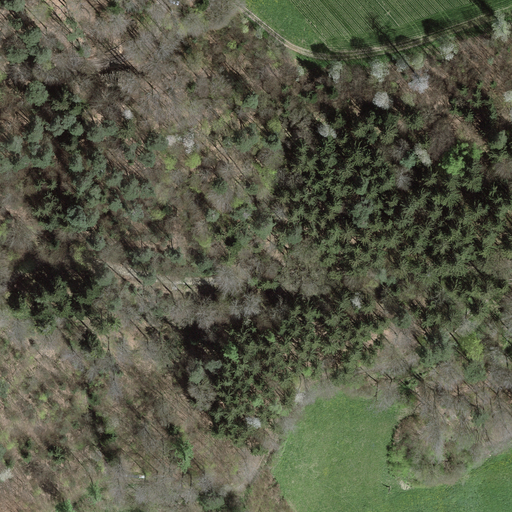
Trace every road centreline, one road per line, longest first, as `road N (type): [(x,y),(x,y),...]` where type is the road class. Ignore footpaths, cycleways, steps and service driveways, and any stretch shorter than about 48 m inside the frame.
road 1 (track): [(511,280),(412,361),(311,381),(233,494),(110,483),(58,511)]
road 2 (track): [(0,291),(26,269),(66,258),(184,283),(511,264)]
road 3 (track): [(233,0),(292,47),(334,57),(394,51),(511,17)]
road 4 (track): [(165,0),(149,36),(114,61),(0,72)]
